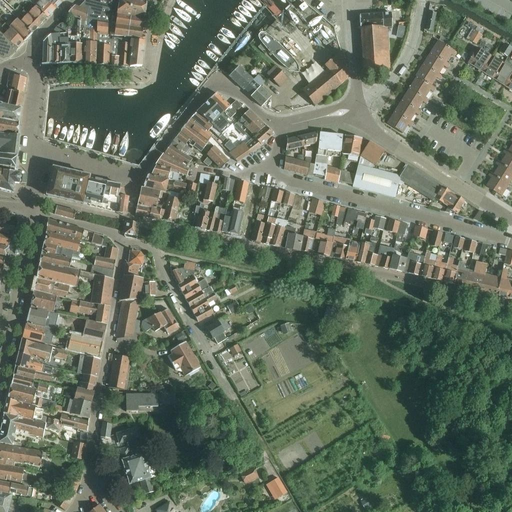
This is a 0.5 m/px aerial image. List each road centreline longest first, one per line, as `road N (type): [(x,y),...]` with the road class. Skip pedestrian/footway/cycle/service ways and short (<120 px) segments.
road 1 (residential): [(511,241),(265,174),(278,129)]
road 2 (residential): [(511,306),(244,246)]
road 3 (residential): [(96,481),(89,449),(122,241)]
road 4 (residential): [(134,180),(212,85),(225,85),(278,129)]
road 5 (residential): [(122,241),(156,254),(234,398)]
road 6 (tertiary): [(511,219),(380,137),(360,108)]
road 7 (residential): [(0,368),(30,212)]
